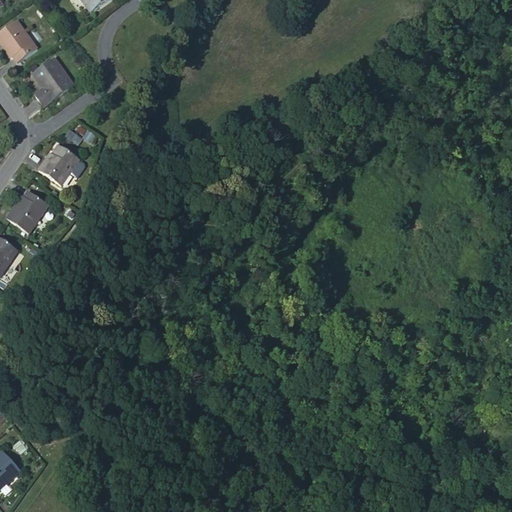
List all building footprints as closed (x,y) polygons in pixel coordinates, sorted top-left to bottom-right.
[(79,0),(89,15),(111,0),(79,0)] [(0,35),(0,46),(3,50),(5,48),(12,59),(17,65),(37,50),(17,23),(0,35)] [(5,48),(3,50),(10,60),(12,59),(5,48)] [(55,61),(51,63),(60,76),(64,73),(55,61)] [(60,76),(51,63),(32,77),(42,91),(34,97),(43,109),(73,87),(64,73),(60,76)] [(92,144),(96,136),(86,131),(82,139),(92,144)] [(47,163),(46,162),(39,172),(61,187),(79,162),(58,148),(52,157),(47,163)] [(16,210),(14,209),(6,220),(29,235),(48,207),(27,193),(23,200),(16,210)] [(21,199),(14,209),(16,210),(23,200),(21,199)] [(0,277),(17,253),(0,241),(0,277)] [(0,490),(20,472),(1,452),(0,453),(0,490)]
